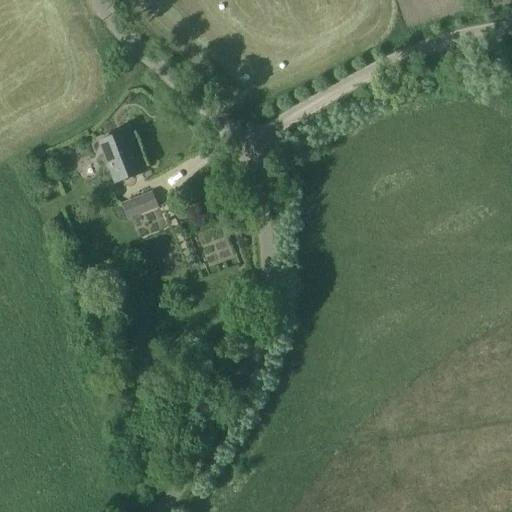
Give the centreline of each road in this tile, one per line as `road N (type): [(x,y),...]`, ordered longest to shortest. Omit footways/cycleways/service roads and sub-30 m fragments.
road 1 (unclassified): [(163,511),(221,417),(263,305),(268,265),(251,185),(229,145)]
road 2 (unclassified): [(229,145),(434,40),(511,23)]
road 3 (unclassified): [(229,145),(91,0)]
